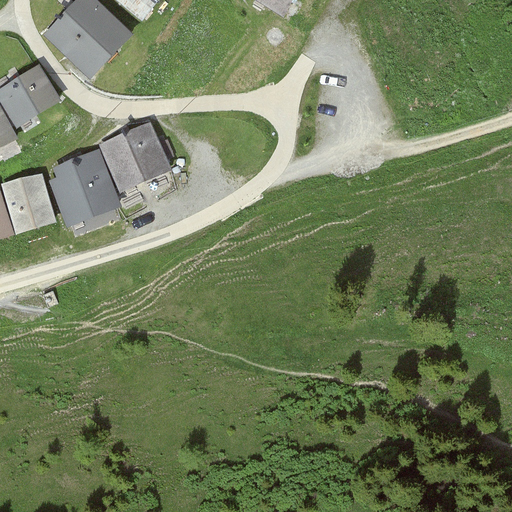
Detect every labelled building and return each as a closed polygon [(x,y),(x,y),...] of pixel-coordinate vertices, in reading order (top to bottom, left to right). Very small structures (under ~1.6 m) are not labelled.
[(91,0),(84,0),(48,38),(93,81),(133,40),(91,0)] [(115,0),(143,23),(161,0),(115,0)] [(293,0),(254,0),(282,17),(293,0)] [(38,66),(0,88),(0,91),(19,124),(59,102),(38,66)] [(0,105),(0,144),(17,135),(0,105)] [(148,123),(105,141),(123,186),(166,169),(148,123)] [(99,148),(56,164),(60,175),(49,179),(64,220),(117,201),(99,148)] [(40,171),(5,181),(20,230),(55,220),(40,171)] [(0,191),(0,236),(12,233),(0,191)]
